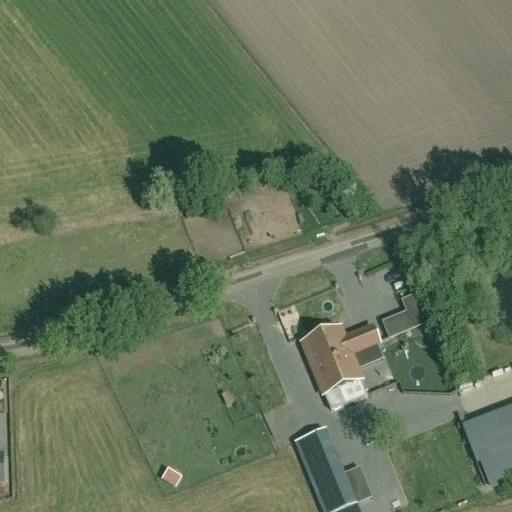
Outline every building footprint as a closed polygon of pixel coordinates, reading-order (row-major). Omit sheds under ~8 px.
[(418,297),(403,303),(408,314),(415,332),(429,326),(418,297)] [(303,346),(314,372),(351,356),(351,358),(380,346),(374,330),(345,342),(340,331),(337,332),(335,327),(320,333),(322,338),(303,346)] [(337,398),(339,393),(362,384),(351,358),(351,356),(314,372),(325,399),(326,398),(332,414),(342,410),(337,398)] [(474,449),(483,449),(485,481),(510,479),(507,425),(473,427),(474,449)] [(323,511),(347,511),(357,508),(326,433),(296,446),(323,511)] [(21,486),(20,499),(35,500),(36,486),(21,486)]
